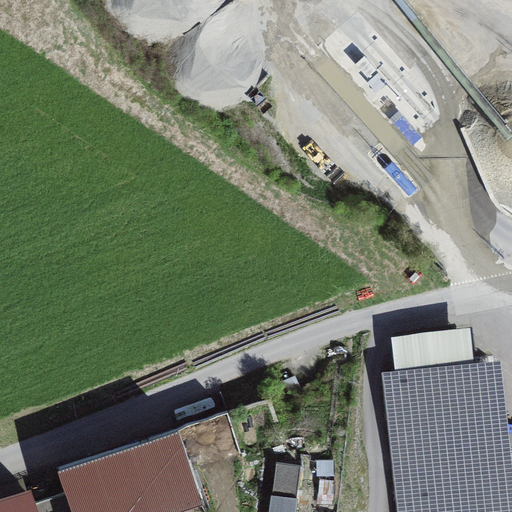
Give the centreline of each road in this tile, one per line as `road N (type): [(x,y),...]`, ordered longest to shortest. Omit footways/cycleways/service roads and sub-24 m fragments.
road 1 (unclassified): [(0,448),(429,300),(511,288)]
road 2 (unknown): [(384,315),(377,511)]
